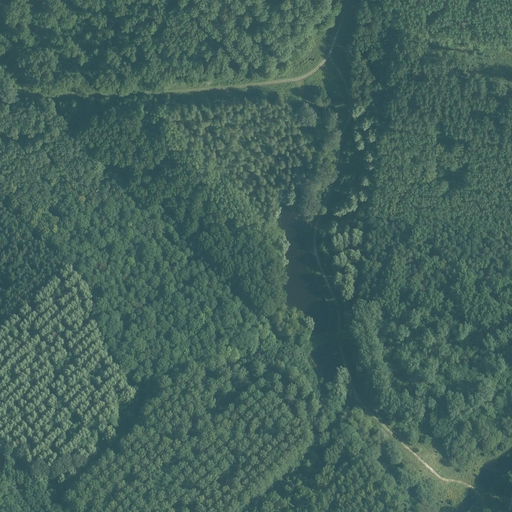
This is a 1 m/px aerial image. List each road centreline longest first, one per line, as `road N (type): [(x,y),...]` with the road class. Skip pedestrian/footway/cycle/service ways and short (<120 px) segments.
road 1 (track): [(473,511),(354,394),(320,263),(314,237),(353,109),(327,55),(349,0)]
road 2 (track): [(327,55),(297,78),(0,101)]
